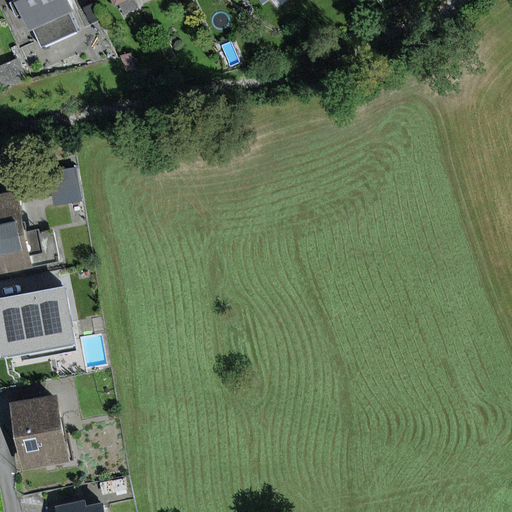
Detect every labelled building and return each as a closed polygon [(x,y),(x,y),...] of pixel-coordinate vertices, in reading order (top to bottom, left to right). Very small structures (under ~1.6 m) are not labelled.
[(43,46),(81,30),(67,0),(16,0),(11,2),(17,16),(28,12),(43,46)] [(121,55),(126,71),(134,69),(130,53),(121,55)] [(0,79),(2,85),(21,78),(14,63),(0,69),(0,79)] [(78,168),(57,172),(62,204),(83,200),(78,168)] [(17,193),(0,195),(0,266),(30,261),(25,238),(17,193)] [(56,232),(25,238),(30,261),(37,264),(61,259),(56,232)] [(68,289),(0,301),(0,304),(10,357),(79,344),(68,289)] [(36,404),(19,407),(30,463),(69,455),(57,400),(36,404)] [(107,511),(105,498),(62,507),(62,511),(107,511)]
